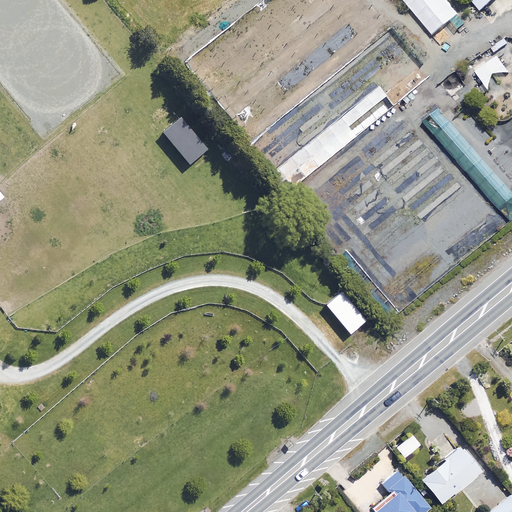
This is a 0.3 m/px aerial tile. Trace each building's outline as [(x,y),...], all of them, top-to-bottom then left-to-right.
[(402,0),(432,35),(457,14),(445,0),(402,0)] [(488,0),(471,0),(478,8),(488,0)] [(487,91),(492,74),(508,72),(497,56),(474,71),(487,91)] [(393,106),(381,92),(377,87),(272,172),(287,190),(393,106)] [(511,191),(439,109),(422,124),(508,221),(511,216),(511,191)] [(163,132),(190,165),(209,149),(182,117),(163,132)] [(365,320),(341,291),(326,303),(324,305),(348,334),(365,320)] [(419,445),(411,435),(395,447),(403,457),(419,445)] [(478,471),(458,447),(419,479),(439,503),(478,471)] [(422,511),(428,508),(395,466),(377,480),(388,494),(369,510),(370,511),(422,511)] [(511,511),(511,500),(508,495),(486,511),(511,511)]
